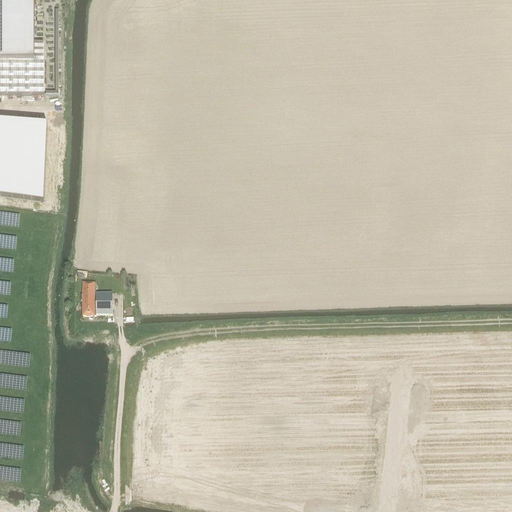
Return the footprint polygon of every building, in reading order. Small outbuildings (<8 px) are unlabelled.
[(0,0),(0,96),(44,96),(43,63),(34,63),(34,0),(0,0)] [(0,123),(0,197),(44,203),(47,127),(0,123)] [(96,316),(112,316),(112,295),(96,295),(95,284),(83,284),(82,306),(74,305),(74,317),(96,317),(96,316)] [(145,340),(145,374),(192,374),(193,339),(145,340)] [(363,340),(302,340),(303,381),(363,381),(363,340)]
